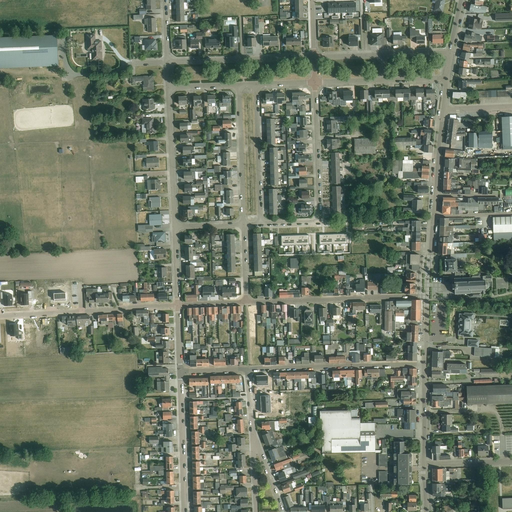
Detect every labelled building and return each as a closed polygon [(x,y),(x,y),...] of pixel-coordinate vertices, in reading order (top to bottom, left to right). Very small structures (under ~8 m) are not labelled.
[(146,0),(147,9),(155,9),(155,2),(154,2),(153,0),(146,0)] [(434,0),(434,1),(436,2),(435,11),(443,12),(444,0),(434,0)] [(486,7),(484,7),(482,7),(481,7),(471,5),(470,11),(475,13),(475,12),(477,13),(483,13),(485,13),(486,7)] [(511,13),(500,14),(501,22),(511,21),(511,13)] [(148,32),(156,32),(156,18),(147,18),(147,19),(144,19),(145,25),(147,25),(148,32)] [(470,19),(469,25),(468,25),(468,28),(469,28),(468,29),(473,29),(476,29),(481,29),(483,20),(477,19),(477,20),(470,19)] [(231,37),(226,37),(226,47),(234,47),(234,37),(237,37),(237,26),(231,26),(231,37)] [(376,45),(383,45),(383,34),(382,34),(382,29),(372,29),(372,34),(371,34),(371,46),(376,46),(376,45)] [(413,29),(409,29),(410,39),(417,39),(417,44),(425,44),(424,37),(419,37),(418,32),(413,32),(413,29)] [(297,34),(293,35),(293,38),(293,45),(301,45),(301,40),(304,40),(304,36),(304,34),(304,31),(300,31),(301,34),(301,36),(297,36),(297,34)] [(446,32),(442,32),(442,31),(432,31),(433,43),(437,43),(443,43),(443,39),(443,38),(442,35),(446,35),(446,34),(448,34),(449,33),(446,33),(446,32)] [(401,32),(393,32),(393,37),(394,45),(402,45),(402,41),(406,40),(406,36),(401,37),(401,32)] [(465,36),(464,41),(471,43),(472,41),(479,42),(481,42),(482,36),(474,35),(475,33),(469,32),(468,35),(465,35),(465,36)] [(198,38),(202,38),(202,36),(202,33),(196,33),(196,38),(195,38),(195,40),(191,41),(191,49),(199,48),(198,38)] [(293,45),(293,38),(286,38),(286,34),(283,35),(283,41),(286,41),(286,45),(293,45)] [(0,67),(59,65),(57,35),(0,37),(0,67)] [(101,41),(95,42),(95,35),(87,36),(87,44),(88,45),(88,47),(88,48),(87,49),(87,50),(87,51),(88,52),(89,52),(90,53),(91,53),(92,53),(92,61),(102,60),(101,41)] [(255,35),(247,35),(248,39),(248,47),(256,47),(255,36),(255,35)] [(176,40),(174,40),(174,47),(176,47),(176,49),(186,49),(186,40),(186,37),(176,37),(176,40)] [(206,48),(220,48),(220,38),(205,39),(206,48)] [(323,47),(333,47),(333,38),(323,38),(323,47)] [(357,38),(349,38),(349,46),(355,46),(358,46),(358,45),(357,38)] [(145,45),(142,45),(142,50),(145,50),(157,50),(157,45),(156,45),(155,40),(145,40),(145,45)] [(484,51),(476,51),(476,54),(473,54),(466,53),(462,52),(461,59),(466,60),(468,60),(469,60),(469,57),(473,57),(482,57),(482,54),(485,54),(485,51),(484,51)] [(144,77),(135,77),(132,77),(132,84),(136,84),(135,82),(144,81),(144,86),(143,86),(143,90),(152,90),(152,84),(153,84),(153,76),(144,77)] [(396,93),(392,94),(393,100),(398,100),(398,98),(403,98),(403,97),(403,89),(396,89),(396,93)] [(410,89),(403,89),(403,97),(403,98),(403,101),(409,101),(409,100),(413,100),(413,93),(410,93),(410,89)] [(416,93),(413,93),(413,100),(413,102),(413,105),(416,105),(416,101),(415,101),(415,100),(418,100),(424,100),(423,97),(423,94),(423,89),(416,89),(416,93)] [(427,94),(423,94),(423,97),(424,101),(427,101),(427,102),(431,102),(431,101),(435,101),(434,89),(426,90),(427,94)] [(368,90),(360,91),(360,102),(363,102),(363,99),(367,99),(368,99),(368,95),(368,90)] [(382,98),(382,90),(375,90),(375,94),(372,94),(372,95),(372,101),(377,101),(377,98),(382,98)] [(389,90),(382,90),(382,98),(388,98),(388,101),(393,100),(392,94),(389,94),(389,90)] [(344,97),(340,98),(340,105),(340,106),(346,106),(346,101),(352,100),(353,100),(353,91),(344,91),(344,97)] [(340,105),(340,98),(337,98),(336,92),(329,92),(329,100),(333,100),(333,105),(340,105)] [(273,94),(266,94),(266,98),(263,98),(263,99),(263,104),(273,104),(273,94)] [(286,100),(284,100),(284,94),(277,94),(277,104),(282,104),(282,103),(286,103),(286,100)] [(223,96),(223,99),(219,99),(219,107),(227,107),(227,106),(230,106),(230,95),(223,96)] [(216,103),(215,103),(215,96),(208,96),(208,103),(208,106),(212,106),(212,107),(216,107),(216,103)] [(153,100),(143,100),(144,109),(155,109),(154,105),(153,105),(153,100)] [(290,126),(286,126),(286,129),(289,129),(296,128),(297,128),(297,125),(307,125),(307,118),(304,118),(304,116),(300,116),(300,117),(296,117),(296,123),(297,123),(290,124),(290,126)] [(511,116),(509,117),(501,117),(502,128),(503,147),(511,146),(511,116)] [(449,119),(448,133),(465,133),(465,130),(457,130),(457,126),(460,126),(460,122),(461,118),(456,118),(456,120),(450,119),(449,119)] [(143,119),(143,125),(142,125),(142,133),(147,133),(151,133),(155,133),(155,126),(153,126),(153,119),(143,119)] [(434,128),(434,120),(426,119),(426,127),(434,128)] [(336,121),(327,122),(327,133),(336,133),(336,121)] [(299,131),(297,131),(297,136),(297,139),(305,138),(305,137),(307,137),(307,130),(299,131)] [(394,139),(394,146),(400,146),(404,146),(415,145),(423,145),(429,145),(431,131),(425,130),(424,130),(417,131),(414,131),(414,133),(421,133),(420,141),(416,141),(416,138),(415,138),(398,138),(394,139)] [(187,135),(181,135),(181,142),(188,142),(188,143),(192,143),(192,138),(191,135),(198,135),(198,132),(192,132),(189,132),(187,132),(187,135)] [(448,133),(446,144),(454,145),(455,140),(459,140),(459,137),(465,136),(465,133),(448,133)] [(478,133),(469,133),(469,148),(478,148),(478,147),(478,133)] [(355,154),(375,153),(374,138),(354,139),(355,154)] [(231,140),(219,140),(219,141),(218,141),(218,144),(225,144),(225,147),(213,147),(213,150),(220,150),(228,150),(228,147),(232,147),(231,140)] [(336,143),(340,143),(339,140),(336,140),(327,140),(328,149),(337,149),(336,143)] [(146,143),(145,143),(145,145),(150,145),(150,151),(158,150),(158,142),(149,142),(146,142),(146,143)] [(423,145),(415,145),(415,148),(425,148),(424,152),(432,153),(433,145),(429,145),(423,145)] [(463,152),(446,150),(445,157),(453,158),(454,154),(458,155),(458,154),(463,154),(463,152)] [(332,161),(340,161),(339,153),(332,153),(332,161)] [(296,160),(295,160),(295,163),(299,163),(303,163),(303,162),(306,162),(306,155),(302,156),(302,154),(298,154),(298,156),(299,160),(296,160)] [(159,158),(147,159),(147,163),(147,168),(150,167),(159,167),(159,158)] [(445,159),(444,172),(463,173),(471,173),(471,169),(472,169),(477,169),(477,159),(471,159),(464,159),(457,159),(457,161),(458,161),(458,166),(457,166),(455,166),(455,159),(445,159)] [(428,178),(429,172),(422,172),(402,172),(402,164),(402,160),(394,161),(393,164),(393,173),(398,173),(398,178),(403,178),(406,178),(406,179),(413,179),(422,179),(422,178),(428,178)] [(413,160),(402,160),(402,164),(402,172),(422,172),(429,172),(429,166),(419,166),(419,169),(413,168),(413,162),(413,160)] [(291,171),(288,172),(289,178),(299,178),(299,175),(307,175),(306,168),(299,168),(296,168),(296,173),(296,174),(291,174),(291,171)] [(221,169),(214,169),(214,173),(224,172),(224,175),(220,175),(220,179),(231,178),(231,172),(226,172),(226,169),(221,169)] [(184,180),(195,179),(195,172),(184,172),(184,180)] [(332,181),(331,181),(331,184),(333,184),(340,184),(340,178),(343,178),(343,176),(340,176),(332,176),(332,181)] [(231,178),(220,179),(220,182),(224,182),(224,185),(215,185),(215,188),(223,188),(229,188),(228,185),(231,185),(232,185),(232,181),(231,181),(231,178)] [(478,179),(478,180),(478,186),(478,189),(478,190),(479,190),(481,190),(481,194),(482,194),(487,194),(488,188),(485,188),(486,182),(486,179),(482,179),(479,179),(478,179)] [(148,190),(151,190),(160,190),(160,180),(148,181),(148,184),(148,190)] [(205,193),(208,193),(208,184),(207,181),(205,181),(203,181),(196,181),(197,185),(204,184),(205,193)] [(423,186),(423,183),(414,183),(414,189),(418,189),(418,193),(428,193),(427,186),(423,186)] [(333,192),(331,192),(331,195),(333,195),(341,194),(341,189),(343,189),(343,186),(340,187),(333,187),(333,192)] [(223,191),(223,188),(215,188),(215,191),(220,191),(220,196),(223,196),(223,198),(233,197),(233,191),(223,191)] [(403,195),(403,201),(412,201),(412,208),(403,208),(403,212),(412,212),(412,214),(421,214),(422,211),(422,200),(415,200),(415,196),(403,195)] [(194,197),(183,197),(184,204),(191,204),(191,206),(194,206),(194,197)] [(150,198),(150,201),(148,201),(149,208),(161,207),(160,198),(150,198)] [(442,208),(442,214),(450,214),(455,214),(459,214),(459,210),(478,210),(478,198),(470,198),(470,203),(465,203),(460,203),(443,202),(442,208)] [(498,204),(498,198),(478,198),(478,210),(478,211),(480,211),(484,211),(484,204),(498,204)] [(306,202),(298,203),(292,203),(292,206),(299,206),(299,213),(302,213),(302,212),(310,212),(310,205),(306,205),(306,202)] [(188,207),(188,210),(184,210),(184,217),(192,217),(192,213),(195,213),(195,210),(203,210),(203,207),(197,207),(188,207)] [(341,217),(341,209),(333,210),(334,218),(341,217)] [(145,225),(138,226),(138,230),(145,230),(150,229),(153,229),(153,225),(161,225),(161,220),(160,220),(160,215),(150,216),(150,220),(150,225),(149,225),(147,225),(145,225)] [(493,231),(488,231),(488,233),(493,233),(494,240),(511,239),(511,216),(493,218),(493,226),(493,231)] [(440,226),(439,236),(449,236),(454,236),(454,231),(453,231),(453,229),(469,229),(469,226),(463,225),(448,226),(440,226)] [(420,231),(406,231),(406,236),(410,236),(410,238),(409,238),(409,242),(413,242),(420,242),(420,231)] [(153,233),(153,236),(152,236),(152,242),(156,242),(165,242),(165,233),(153,233)] [(413,242),(402,243),(397,243),(397,246),(402,246),(412,246),(412,250),(420,250),(420,242),(413,242)] [(439,243),(438,255),(450,254),(451,254),(454,254),(454,246),(462,246),(462,243),(457,243),(453,243),(447,243),(439,243)] [(151,247),(145,247),(139,247),(139,251),(150,251),(150,258),(151,259),(152,260),(153,260),(159,260),(159,259),(166,258),(166,250),(154,250),(151,250),(151,247)] [(451,254),(450,254),(450,259),(445,260),(446,272),(453,272),(453,273),(455,273),(457,273),(457,274),(467,273),(467,269),(457,269),(457,268),(460,267),(459,265),(461,265),(460,258),(466,258),(466,254),(466,253),(463,253),(454,254),(451,254)] [(200,254),(196,254),(186,254),(186,261),(196,260),(196,263),(202,262),(202,260),(196,260),(196,256),(200,256),(200,254)] [(419,265),(420,265),(420,259),(421,258),(421,256),(420,255),(406,255),(406,265),(410,265),(419,265)] [(298,258),(290,259),(291,269),(299,268),(298,258)] [(157,271),(155,271),(155,274),(158,274),(158,278),(167,277),(167,268),(157,268),(157,271)] [(406,282),(415,282),(416,273),(406,273),(403,273),(403,276),(406,276),(406,282)] [(455,273),(455,278),(454,278),(454,279),(454,282),(454,284),(453,284),(452,284),(452,289),(453,289),(454,289),(454,290),(455,290),(455,293),(455,294),(470,294),(470,296),(471,297),(481,297),(481,296),(482,296),(482,294),(486,294),(486,289),(487,288),(488,288),(488,286),(492,286),(492,282),(491,282),(491,276),(481,276),(481,274),(480,274),(470,274),(470,276),(465,276),(465,278),(458,278),(457,274),(457,273),(455,273)] [(356,292),(365,292),(365,279),(360,280),(360,284),(356,285),(356,292)] [(222,280),(219,280),(219,282),(220,292),(223,292),(223,297),(230,297),(229,288),(229,286),(223,286),(223,281),(222,280)] [(378,289),(377,282),(368,282),(368,290),(378,289)] [(148,301),(147,291),(147,289),(147,283),(144,283),(144,290),(143,290),(143,295),(141,295),(141,293),(138,294),(138,299),(141,299),(141,301),(148,301)] [(405,294),(415,294),(415,283),(405,283),(405,294)] [(185,296),(182,296),(182,300),(185,299),(185,301),(185,302),(197,301),(197,294),(198,294),(198,285),(194,285),(194,294),(185,295),(185,296)] [(207,298),(207,297),(215,297),(215,288),(209,288),(209,287),(205,287),(205,288),(203,288),(203,298),(207,298)] [(287,291),(287,298),(300,297),(300,290),(290,290),(290,288),(287,288),(287,291)] [(40,292),(38,293),(38,300),(38,305),(41,304),(41,305),(42,305),(44,304),(46,304),(46,301),(46,297),(48,297),(49,297),(49,293),(49,289),(47,289),(45,289),(45,292),(40,292)] [(97,289),(86,289),(86,299),(89,299),(89,301),(89,303),(96,303),(103,302),(102,294),(98,294),(97,289)] [(164,290),(159,290),(159,299),(160,300),(168,300),(168,289),(164,289),(164,290)] [(28,293),(20,294),(21,305),(29,305),(29,299),(32,298),(32,291),(28,291),(28,293)] [(4,292),(0,292),(1,299),(4,299),(4,306),(12,305),(12,302),(13,302),(13,298),(12,298),(12,294),(4,295),(4,292)] [(108,294),(102,294),(103,302),(109,302),(109,299),(112,299),(112,292),(108,292),(108,294)] [(60,293),(54,293),(54,296),(54,301),(60,301),(66,301),(66,293),(60,293)] [(420,310),(421,300),(412,300),(396,300),(395,301),(390,302),(385,302),(385,311),(392,311),(392,321),(395,321),(395,316),(395,315),(396,314),(396,310),(405,310),(420,310)] [(348,315),(348,324),(356,324),(356,315),(356,314),(356,310),(357,310),(357,302),(353,303),(350,303),(350,308),(353,308),(353,310),(352,310),(352,313),(348,313),(348,315)] [(277,305),(276,305),(276,313),(282,313),(282,312),(285,312),(285,320),(283,320),(283,323),(287,323),(287,320),(288,320),(287,305),(279,305),(277,305)] [(381,306),(370,306),(370,313),(378,313),(378,320),(378,324),(382,324),(382,320),(381,320),(381,317),(381,312),(381,306)] [(225,307),(220,308),(220,315),(222,314),(222,320),(222,323),(228,322),(227,314),(230,314),(230,307),(225,307)] [(326,308),(319,308),(320,317),(320,322),(326,321),(326,326),(330,326),(331,326),(330,320),(327,320),(327,316),(326,308)] [(291,310),(291,318),(296,317),(296,321),(299,321),(299,317),(298,317),(298,309),(291,310)] [(311,325),(311,324),(313,324),(313,321),(312,321),(312,319),(313,319),(312,314),(312,312),(313,312),(313,311),(312,311),(312,310),(311,309),(310,309),(309,309),(308,309),(307,309),(306,309),(306,310),(305,310),(305,311),(304,311),(304,312),(305,312),(305,314),(301,315),(302,323),(305,323),(305,324),(305,323),(307,323),(307,324),(307,325),(308,325),(308,326),(309,326),(310,326),(310,325),(311,325)] [(149,310),(136,310),(137,317),(144,317),(144,324),(149,323),(149,311),(149,310)] [(417,322),(417,320),(420,320),(420,310),(405,310),(396,310),(396,314),(395,315),(395,316),(395,321),(400,322),(404,322),(417,322)] [(392,311),(385,311),(385,331),(392,331),(395,331),(395,325),(395,321),(392,321),(392,311)] [(473,320),(474,314),(464,313),(464,315),(459,314),(458,335),(463,335),(463,337),(472,337),(473,331),(469,331),(469,320),(473,320)] [(113,323),(112,314),(102,315),(98,315),(99,321),(101,321),(102,325),(108,324),(108,323),(113,323)] [(116,314),(112,314),(113,323),(113,328),(116,328),(115,320),(118,320),(118,321),(118,325),(120,325),(120,326),(123,326),(123,321),(123,314),(116,314)] [(163,314),(157,314),(157,317),(163,317),(163,322),(169,322),(169,314),(163,314)] [(62,317),(62,321),(62,323),(66,323),(67,325),(69,325),(69,327),(71,326),(75,326),(75,316),(68,317),(66,317),(65,317),(64,317),(62,317)] [(89,316),(76,316),(77,325),(85,325),(85,326),(87,326),(88,325),(90,325),(89,316)] [(406,322),(406,325),(409,325),(409,328),(409,332),(418,332),(418,325),(417,325),(417,323),(410,322),(406,322)] [(34,323),(26,324),(26,336),(32,335),(33,341),(42,340),(41,331),(34,332),(34,323)] [(18,324),(10,325),(11,336),(18,336),(18,339),(22,339),(22,331),(18,332),(18,331),(19,331),(18,329),(18,324)] [(406,341),(410,342),(417,342),(418,342),(418,341),(418,338),(418,332),(406,331),(406,341)] [(150,337),(147,337),(147,342),(151,342),(155,342),(156,348),(169,348),(169,341),(162,341),(162,337),(155,337),(151,337),(150,337)] [(408,349),(405,349),(405,353),(408,353),(417,353),(417,352),(418,352),(418,349),(417,349),(417,342),(410,342),(410,346),(408,346),(408,349)] [(347,352),(347,356),(352,356),(352,362),(359,362),(359,359),(360,359),(359,344),(359,343),(357,343),(357,351),(350,351),(350,349),(350,343),(346,343),(347,352)] [(499,358),(499,349),(475,348),(474,356),(499,358)] [(432,358),(444,359),(449,359),(450,351),(442,351),(442,352),(433,351),(432,365),(432,358)] [(160,363),(168,362),(168,359),(167,356),(168,356),(167,352),(159,352),(160,363)] [(319,355),(314,356),(315,363),(323,362),(323,352),(319,352),(319,355)] [(337,357),(336,357),(336,363),(339,363),(345,363),(345,356),(347,356),(347,352),(344,353),(343,353),(337,353),(337,357)] [(302,359),(296,359),(296,364),(309,364),(309,353),(304,353),(304,357),(305,357),(302,357),(302,359)] [(408,356),(405,356),(405,361),(408,361),(417,361),(417,353),(408,353),(408,356)] [(432,358),(432,365),(432,370),(432,371),(450,371),(450,370),(457,370),(457,369),(461,369),(465,369),(465,364),(444,363),(444,359),(432,358)] [(149,377),(164,377),(168,377),(168,369),(163,369),(163,367),(148,368),(149,377)] [(432,371),(432,378),(446,378),(446,373),(457,373),(461,373),(461,371),(461,369),(457,369),(457,370),(450,370),(450,371),(432,371)] [(379,370),(367,370),(368,376),(368,380),(375,380),(375,381),(377,381),(377,377),(379,377),(379,370)] [(396,376),(391,376),(391,382),(394,382),(394,381),(404,380),(404,381),(408,381),(408,385),(417,384),(417,376),(407,376),(408,376),(406,376),(400,376),(396,376)] [(168,377),(164,377),(165,379),(157,379),(157,382),(157,391),(169,391),(169,387),(170,386),(169,385),(169,382),(168,377)] [(511,385),(467,387),(467,405),(511,403),(511,385)] [(408,399),(416,399),(416,398),(416,391),(408,391),(408,389),(397,389),(397,399),(402,399),(408,399)] [(450,392),(433,392),(432,392),(432,401),(446,401),(451,401),(455,401),(458,401),(458,400),(458,392),(453,392),(450,392)] [(157,408),(155,408),(155,411),(157,411),(163,411),(163,408),(169,408),(169,407),(172,407),(171,399),(163,400),(163,403),(160,403),(159,404),(159,406),(159,407),(157,407),(157,408)] [(358,410),(351,410),(320,411),(320,419),(322,419),(322,452),(332,452),(332,453),(375,452),(374,423),(360,423),(360,418),(358,418),(358,410)] [(415,410),(405,410),(398,410),(398,417),(402,417),(402,422),(404,422),(405,423),(415,423),(415,410)] [(442,425),(450,425),(451,425),(451,415),(442,415),(442,425)] [(318,417),(312,417),(308,417),(309,427),(319,427),(318,417)] [(262,426),(261,426),(261,429),(262,429),(262,430),(266,430),(266,431),(269,431),(272,431),(279,431),(278,421),(274,422),(262,422),(262,426)] [(272,431),(269,431),(266,431),(267,434),(263,435),(265,442),(266,445),(267,445),(269,445),(270,447),(278,444),(277,441),(276,442),(272,431)] [(241,438),(235,438),(233,438),(233,443),(238,442),(238,446),(245,445),(244,438),(241,438)] [(458,442),(458,444),(458,446),(459,457),(468,457),(468,449),(462,449),(461,441),(458,442)] [(394,442),(394,453),(404,453),(404,442),(394,442)] [(272,450),(269,451),(270,455),(273,461),(279,458),(285,456),(281,447),(282,446),(284,446),(283,444),(278,444),(271,447),(272,450)] [(483,455),(488,455),(488,446),(478,446),(478,455),(483,454),(483,455)] [(381,454),(379,454),(379,457),(379,460),(379,463),(379,467),(381,466),(383,466),(385,466),(387,466),(387,454),(387,453),(385,453),(381,453),(381,454)] [(411,454),(394,454),(394,466),(395,466),(398,466),(398,467),(396,467),(396,470),(398,470),(398,471),(395,471),(394,471),(394,484),(411,484),(411,471),(409,471),(409,466),(411,466),(411,454)] [(291,467),(289,463),(292,461),(291,459),(274,465),(276,470),(283,468),(284,470),(291,467)] [(245,460),(238,461),(238,465),(235,465),(235,469),(243,468),(243,466),(246,466),(245,460)] [(173,463),(166,463),(166,466),(150,466),(150,471),(152,471),(159,471),(164,471),(164,469),(173,469),(173,463)] [(281,474),(278,476),(280,481),(287,479),(285,475),(288,474),(287,471),(291,470),(291,467),(284,470),(281,471),(282,473),(280,473),(281,474)] [(442,469),(432,469),(433,481),(433,484),(446,484),(445,472),(449,472),(449,469),(445,469),(442,469)] [(292,475),(294,479),(309,474),(307,470),(292,475)] [(379,472),(379,485),(387,485),(387,471),(379,472)] [(236,473),(231,473),(231,477),(233,476),(233,479),(240,479),(240,483),(246,483),(246,476),(237,476),(236,473)] [(287,485),(282,486),(284,492),(290,490),(293,489),(293,488),(291,484),(292,484),(291,481),(286,483),(287,485)] [(452,484),(449,484),(446,484),(433,484),(432,484),(433,496),(440,496),(440,498),(444,498),(444,492),(452,492),(452,484)] [(237,494),(235,494),(235,498),(241,498),(241,497),(247,497),(247,495),(247,488),(238,488),(237,489),(237,494)] [(341,501),(336,502),(336,511),(343,511),(343,507),(346,507),(346,500),(347,500),(346,494),(343,494),(343,500),(341,500),(341,501)] [(299,511),(299,508),(294,508),(292,502),(291,503),(289,496),(283,498),(287,510),(291,508),(290,511),(299,511)] [(331,511),(336,511),(336,502),(330,502),(330,497),(326,497),(327,502),(327,507),(330,507),(329,511),(331,511)] [(235,498),(235,503),(241,503),(241,506),(241,507),(248,507),(247,500),(242,500),(241,500),(241,498),(235,498)] [(511,498),(502,498),(502,509),(511,508),(511,498)] [(364,500),(358,500),(359,505),(361,505),(361,511),(362,511),(364,511),(364,510),(367,510),(367,507),(368,507),(368,501),(364,501),(364,500)] [(408,510),(416,510),(416,502),(408,502),(405,502),(405,505),(408,505),(408,510)]
